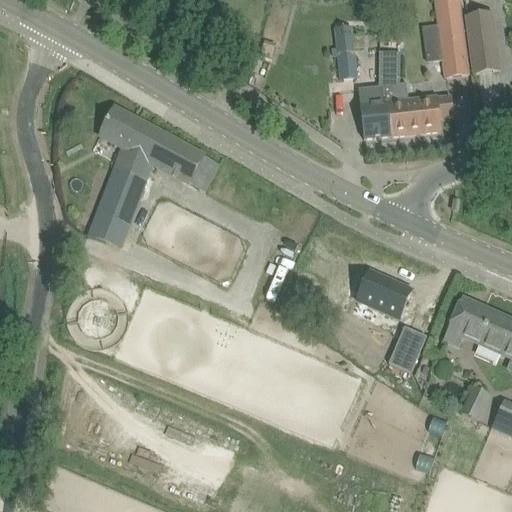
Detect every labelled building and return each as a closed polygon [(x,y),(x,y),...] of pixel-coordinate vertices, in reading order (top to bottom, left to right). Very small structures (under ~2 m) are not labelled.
[(434,0),(438,28),(422,30),(427,65),(443,63),(445,80),(469,77),(459,0),(434,0)] [(501,72),(492,14),(465,18),(473,76),(501,72)] [(355,50),(337,52),(338,60),(341,85),(357,82),(359,82),(358,74),(355,50)] [(378,91),(359,93),(364,142),(365,142),(391,139),(389,118),(395,118),(393,104),(401,87),(401,55),(401,54),(381,53),(379,53),(379,54),(379,55),(379,72),(379,91),(378,91)] [(395,118),(389,118),(391,139),(440,134),(439,121),(439,120),(453,118),(451,97),(437,98),(408,101),(406,86),(401,87),(393,104),(395,118)] [(90,237),(108,245),(122,249),(153,166),(204,194),(219,167),(115,109),(100,137),(123,149),(90,237)] [(417,282),(375,263),(362,293),(404,311),(417,282)] [(511,359),(511,323),(462,302),(445,342),(460,348),(464,338),(511,359)] [(411,376),(427,339),(405,330),(389,366),(411,376)] [(460,416),(478,424),(491,397),(472,389),(460,416)] [(511,405),(504,402),(491,433),(511,441),(511,405)]
